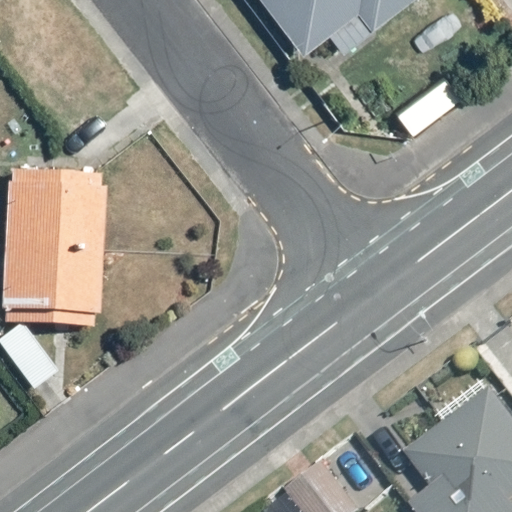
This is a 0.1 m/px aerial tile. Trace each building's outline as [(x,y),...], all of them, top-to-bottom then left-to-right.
[(403,0),(258,0),(298,51),(324,31),(338,50),(403,0)] [(103,175),(6,170),(0,276),(0,309),(95,315),(103,175)] [(26,322),(0,338),(0,349),(27,392),(58,373),(26,322)] [(511,511),(511,417),(487,386),(408,447),(437,484),(412,503),(418,511),(511,511)] [(362,511),(380,498),(341,448),(287,491),(303,511),(362,511)]
